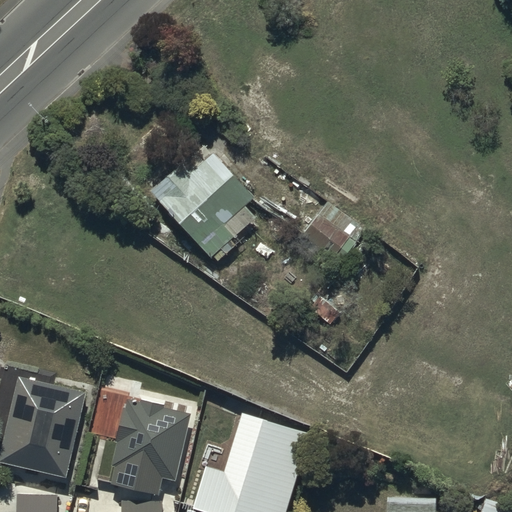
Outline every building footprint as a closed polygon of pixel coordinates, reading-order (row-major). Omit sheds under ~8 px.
[(202,140),(149,188),(210,257),(255,217),(243,204),(252,196),(202,140)] [(365,228),(327,201),(301,238),(339,265),(365,228)] [(340,311),(336,308),(344,298),(325,282),(311,298),(313,300),(308,306),(329,323),(340,311)] [(0,312),(0,331),(18,341),(26,327),(0,312)] [(17,374),(0,447),(0,460),(63,475),(83,389),(17,374)] [(160,477),(175,480),(190,407),(139,396),(138,400),(127,397),(125,407),(122,406),(109,463),(114,464),(110,482),(157,492),(160,477)] [(208,461),(207,465),(193,461),(190,471),(200,474),(191,506),(212,511),(283,511),(309,433),(240,411),(224,465),(208,461)] [(55,511),(56,491),(16,490),(15,511),(55,511)] [(433,511),(434,496),(387,495),(386,511),(433,511)] [(511,511),(511,506),(483,497),(478,511),(511,511)] [(159,511),(160,499),(120,499),(120,511),(159,511)]
